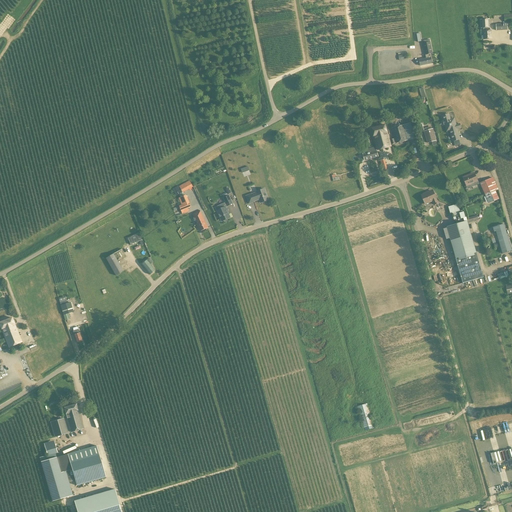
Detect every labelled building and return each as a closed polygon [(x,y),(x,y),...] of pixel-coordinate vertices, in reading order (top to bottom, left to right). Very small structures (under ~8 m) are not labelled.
[(484,28),(484,31),(484,39),(491,39),(491,31),(490,31),(490,19),(480,20),(481,28),(484,28)] [(432,63),(430,54),(433,54),(430,42),(429,39),(422,41),(423,43),(425,55),(426,58),(419,60),(420,66),(432,63)] [(459,139),(457,132),(458,132),(457,129),(461,128),(460,123),(456,124),(454,118),(450,119),(449,114),(443,115),(447,130),(450,130),(453,141),(459,139)] [(394,139),(391,140),(392,144),(395,143),(414,138),(410,123),(391,128),(394,139)] [(432,129),(424,131),(422,123),(417,125),(419,133),(424,132),(427,143),(436,140),(432,129)] [(392,144),(391,140),(389,140),(385,125),(372,129),(378,150),(391,146),(390,145),(392,144)] [(376,150),(375,148),(372,149),(368,150),(368,152),(367,153),(369,159),(378,157),(376,150)] [(472,184),(473,186),(479,184),(474,174),(467,177),(467,176),(463,177),(467,186),(472,184)] [(497,199),(493,191),(498,189),(493,178),(481,183),(485,194),(485,195),(489,203),(497,199)] [(192,187),(189,181),(179,187),(179,186),(175,188),(178,194),(182,191),(182,192),(192,187)] [(255,193),(246,196),(249,204),(258,200),(260,199),(261,203),(263,202),(264,203),(266,202),(267,201),(269,200),(264,189),(257,192),(257,193),(255,194),(255,193)] [(426,193),(421,195),(425,204),(432,201),(434,205),(438,203),(433,191),(426,194),(426,193)] [(181,205),(178,206),(180,211),(191,207),(189,202),(186,195),(179,198),(181,205)] [(215,208),(222,222),(224,220),(225,221),(228,220),(227,219),(230,218),(225,207),(227,206),(232,204),(229,196),(223,198),(226,203),(215,208)] [(452,214),(455,221),(464,219),(464,222),(467,221),(464,210),(460,212),(457,205),(449,208),(451,214),(452,214)] [(199,228),(201,231),(208,228),(200,210),(192,214),(197,224),(196,224),(198,228),(199,228)] [(446,239),(449,238),(455,259),(456,259),(463,283),(483,277),(476,253),(474,245),(467,221),(464,222),(446,227),(443,228),(446,239)] [(496,231),(502,254),(511,251),(504,224),(492,227),(494,232),(496,231)] [(113,254),(105,258),(115,276),(123,271),(113,254)] [(142,258),(134,265),(137,269),(139,267),(144,273),(149,268),(144,262),(145,261),(142,258)] [(506,271),(498,274),(500,279),(508,276),(506,271)] [(70,303),(60,306),(62,315),(63,315),(69,313),(73,312),(70,303)] [(16,344),(21,342),(16,329),(14,324),(17,323),(16,320),(13,321),(11,318),(6,320),(10,331),(9,331),(10,335),(12,334),(16,344)] [(8,348),(16,344),(12,334),(10,335),(9,331),(10,331),(6,320),(0,322),(0,326),(3,334),(8,348)] [(77,327),(73,328),(73,331),(74,335),(76,343),(82,341),(79,333),(77,327)] [(357,406),(363,427),(365,430),(374,428),(373,424),(367,403),(357,406)] [(64,408),(67,419),(71,432),(83,429),(76,404),(64,408)] [(68,433),(64,418),(50,422),(54,437),(68,433)] [(81,444),(82,446),(95,441),(93,438),(81,444)] [(47,455),(39,458),(40,462),(52,501),(72,495),(69,483),(75,481),(76,486),(105,478),(96,446),(67,454),(56,457),(55,453),(57,453),(54,441),(43,444),(47,455)] [(121,511),(114,489),(74,501),(77,511),(121,511)]
